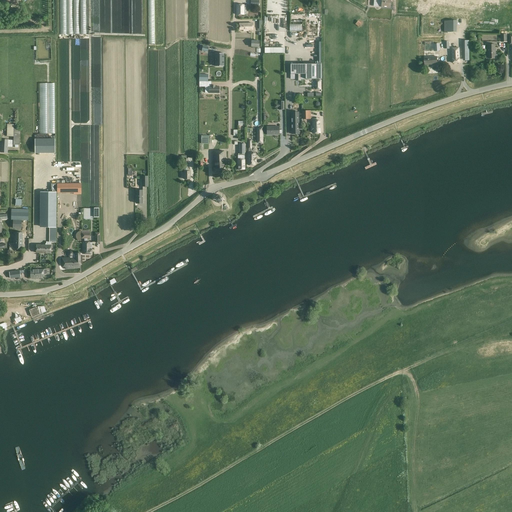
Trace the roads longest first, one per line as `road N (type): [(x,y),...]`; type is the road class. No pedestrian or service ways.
road 1 (tertiary): [(247,179),(420,109),(511,83)]
road 2 (tertiary): [(0,294),(71,281),(229,183)]
road 3 (residential): [(229,183),(235,0)]
